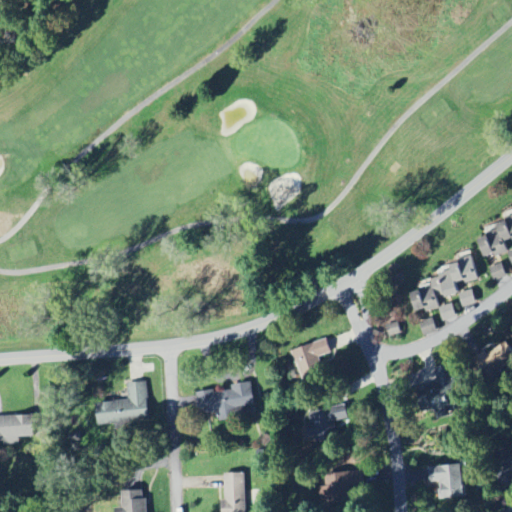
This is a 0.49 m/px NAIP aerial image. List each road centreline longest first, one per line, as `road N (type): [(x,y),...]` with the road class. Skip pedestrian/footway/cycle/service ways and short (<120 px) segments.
road 1 (tertiary): [(511,154),(351,283),(251,329),(169,344),(0,356)]
road 2 (residential): [(400,511),(388,403),(351,283)]
road 3 (residential): [(169,344),(174,511)]
road 4 (residential): [(511,287),(445,338),(374,356)]
